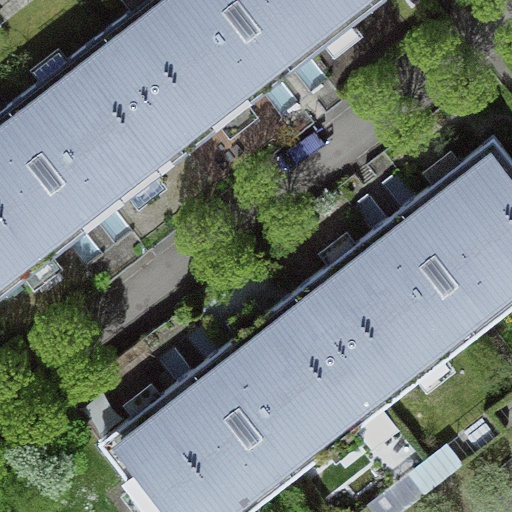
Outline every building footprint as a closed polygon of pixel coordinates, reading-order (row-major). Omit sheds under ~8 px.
[(99,34),(189,150),(221,125),(213,116),(241,94),(249,104),(287,74),(325,44),(317,35),(345,13),(353,23),(382,0),(162,0),(138,19),(131,9),(99,34)] [(157,174),(189,150),(99,34),(67,58),(75,68),(47,90),(39,80),(0,110),(0,296),(25,277),(18,267),(46,245),(53,255),(91,226),(129,196),(122,186),(150,165),(157,174)] [(328,263),(296,288),(386,404),(418,379),(410,370),(438,348),(446,358),(511,306),(511,158),(493,135),(460,161),(468,170),(439,192),(432,182),(394,212),(356,242),(363,251),(335,273),(328,263)] [(354,429),(386,404),(296,288),(264,312),(272,322),(244,344),(236,334),(198,364),(160,393),(168,403),(140,425),(132,415),(99,441),(107,452),(133,485),(143,477),(164,505),(155,511),(226,511),(243,500),(250,509),(327,450),(319,440),(347,419),(354,429)] [(0,365),(25,346),(0,313),(0,365)] [(0,447),(0,511),(91,511),(107,452),(99,441),(65,397),(0,447)] [(457,468),(441,447),(428,457),(414,468),(430,489),(457,468)]
